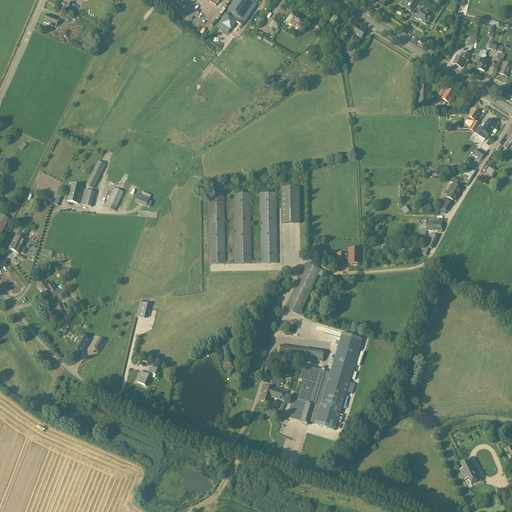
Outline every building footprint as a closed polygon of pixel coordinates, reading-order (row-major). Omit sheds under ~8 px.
[(242,26),(257,5),(256,4),(258,0),(235,0),(225,14),(226,15),(219,25),(225,29),(225,30),(229,32),(236,22),(242,26)] [(407,0),(403,7),(410,12),(417,0),(407,0)] [(69,2),(66,9),(70,11),(70,12),(73,13),(74,9),(75,9),(77,6),(69,2)] [(422,23),(426,25),(428,23),(429,23),(431,20),(430,19),(432,16),(422,11),(422,12),(419,10),(414,18),(419,20),(418,21),(422,23)] [(74,14),(69,12),(68,16),(67,15),(67,17),(61,15),(59,19),(68,22),(69,19),(70,20),(71,19),(72,19),(74,14)] [(44,23),(56,28),(59,19),(48,14),(44,23)] [(287,21),(292,25),(293,24),(300,29),(305,21),(298,16),(297,17),(292,14),(287,21)] [(274,19),(270,26),(278,30),(282,24),(274,19)] [(361,38),(365,32),(357,26),(352,33),(353,33),(351,37),(350,36),(348,40),(354,44),(357,39),(356,38),(358,36),(361,38)] [(502,53),(504,48),(498,46),(498,45),(490,42),(488,49),(496,52),(496,51),(502,53)] [(353,56),(357,50),(351,46),(347,52),(348,53),(347,54),(351,57),(352,55),(353,56)] [(453,64),(461,68),(465,60),(468,61),(471,56),(463,52),(461,57),(457,55),(453,64)] [(485,72),(489,61),(485,60),(487,56),(482,54),(480,59),(480,58),(476,69),(485,72)] [(499,74),(507,77),(509,72),(511,72),(511,65),(504,62),(502,67),(499,74)] [(427,108),(427,87),(420,86),(419,107),(427,108)] [(447,89),(441,99),(443,100),(442,102),(446,105),(447,103),(449,104),(455,94),(447,89)] [(470,113),(468,117),(469,118),(467,121),(472,124),(469,129),(474,132),(479,124),(474,121),(479,114),(473,111),(471,114),(470,113)] [(491,131),(491,132),(494,128),(493,128),(495,125),(488,121),(483,130),(478,127),(474,133),(485,140),(491,131)] [(503,147),(499,144),(495,150),(496,150),(493,155),(495,157),(496,155),(497,156),(499,152),(503,147)] [(474,155),(481,160),(485,154),(478,149),(474,155)] [(106,165),(98,161),(89,180),(86,178),(85,182),(87,183),(86,185),(93,189),(106,165)] [(470,180),(475,171),(465,171),(464,174),(469,176),(468,180),(470,180)] [(78,204),(83,187),(72,184),(68,201),(78,204)] [(447,197),(453,201),(461,189),(454,185),(454,186),(452,186),(451,185),(445,195),(447,195),(447,196),(447,197)] [(105,207),(114,211),(123,192),(114,188),(105,207)] [(281,188),(282,224),(300,223),(299,188),(281,188)] [(85,190),(81,205),(92,208),(95,193),(85,190)] [(209,195),(210,265),(251,264),(261,264),(277,263),(276,193),(260,194),(261,261),(251,262),(250,194),(234,194),(235,260),(233,260),(234,262),(228,262),(225,262),(224,194),(209,195)] [(135,203),(146,207),(147,207),(150,208),(152,202),(149,201),(150,198),(139,194),(135,203)] [(59,206),(62,198),(57,196),(54,204),(59,206)] [(447,212),(452,205),(443,199),(441,202),(443,203),(440,202),(439,203),(442,205),(440,208),(441,208),(439,211),(445,215),(447,212)] [(406,206),(401,209),(405,215),(410,211),(406,206)] [(0,235),(9,220),(0,215),(0,235)] [(426,222),(426,231),(438,231),(438,232),(441,232),(442,222),(426,222)] [(431,234),(425,246),(423,245),(421,249),(422,250),(421,253),(426,256),(429,248),(431,249),(437,236),(431,234)] [(8,250),(17,254),(25,240),(16,235),(8,250)] [(359,249),(349,249),(349,254),(345,254),(345,253),(338,253),(338,263),(345,263),(345,260),(349,260),(349,263),(352,264),(352,265),(357,265),(357,264),(359,264),(359,256),(359,249)] [(323,271),(307,263),(285,309),(299,315),(318,275),(323,277),(323,271)] [(70,276),(70,270),(67,269),(67,273),(63,273),(62,278),(67,278),(67,276),(70,276)] [(67,297),(64,290),(60,292),(60,291),(57,289),(56,290),(51,284),(48,286),(45,281),(39,286),(42,290),(41,290),(44,294),(50,289),(53,293),(54,295),(53,295),(56,302),(67,297)] [(269,299),(254,355),(257,355),(252,373),(261,376),(265,361),(264,360),(265,357),(266,358),(280,302),(269,299)] [(140,302),(137,317),(146,319),(147,314),(148,310),(150,305),(140,302)] [(59,304),(48,308),(51,316),(53,315),(54,318),(63,314),(62,311),(64,310),(62,305),(60,306),(59,304)] [(68,332),(65,336),(71,340),(74,335),(68,332)] [(81,353),(89,340),(83,336),(81,340),(79,339),(74,348),(81,353)] [(100,351),(106,341),(101,339),(95,348),(100,351)] [(279,355),(301,359),(323,362),(324,353),(280,346),(279,355)] [(357,354),(339,349),(316,426),(334,431),(357,354)] [(309,425),(325,372),(303,365),(299,379),(302,380),(298,393),(295,392),(288,417),(296,419),(294,427),(299,429),(301,423),(309,425)] [(137,382),(145,386),(151,374),(156,376),(159,370),(151,366),(146,375),(141,372),(139,375),(140,376),(137,382)] [(284,381),(273,377),(271,385),(279,387),(280,384),(283,385),(284,381)] [(261,401),(269,404),(271,397),(283,401),(284,396),(286,396),(287,393),(280,390),(280,391),(265,387),(264,392),(265,393),(264,396),(263,396),(261,401)] [(466,461),(460,464),(463,469),(460,471),(465,481),(468,479),(471,485),(477,482),(466,461)]
